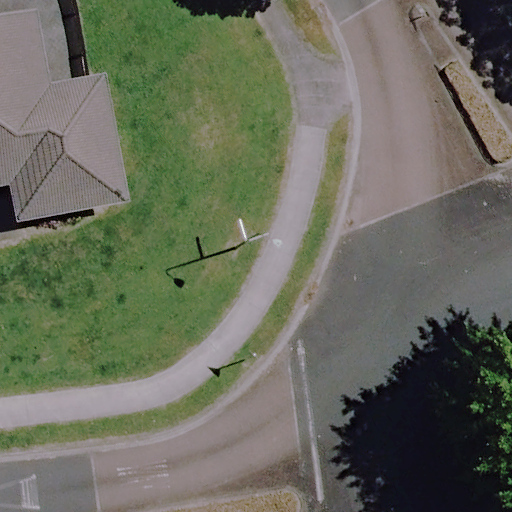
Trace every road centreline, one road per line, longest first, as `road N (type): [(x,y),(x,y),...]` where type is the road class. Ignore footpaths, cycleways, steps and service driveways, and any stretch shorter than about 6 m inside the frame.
road 1 (residential): [(395,488),(397,417),(425,350),(474,298),(511,280)]
road 2 (residential): [(393,0),(511,217)]
road 3 (residential): [(177,511),(395,488)]
